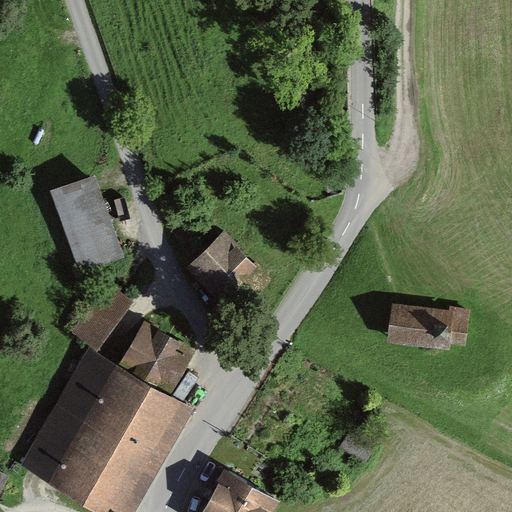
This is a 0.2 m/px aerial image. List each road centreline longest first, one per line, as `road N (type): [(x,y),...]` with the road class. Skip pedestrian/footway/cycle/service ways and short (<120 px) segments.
road 1 (unclassified): [(360,0),(362,190),(348,227),(183,474),(166,511)]
road 2 (track): [(72,0),(149,216),(213,341),(248,377)]
road 3 (track): [(407,0),(405,150),(362,190)]
